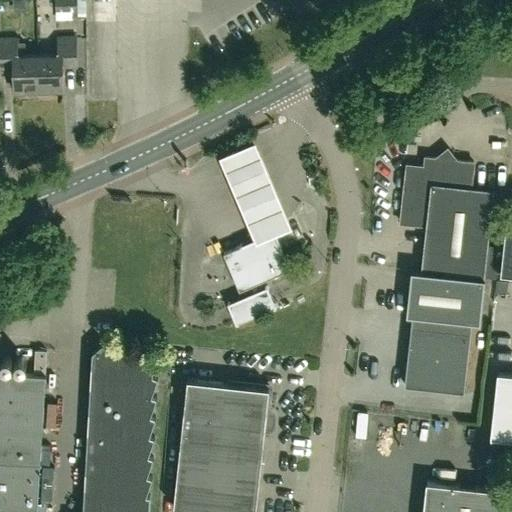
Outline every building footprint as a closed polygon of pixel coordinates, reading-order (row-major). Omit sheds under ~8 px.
[(77,0),(55,0),(55,11),(77,11),(77,0)] [(59,53),(39,54),(39,90),(64,89),(63,65),(77,64),(76,37),(59,38),(59,53)] [(39,90),(39,54),(25,54),(25,41),(18,41),(18,39),(0,39),(0,44),(0,67),(14,67),(15,90),(39,90)] [(229,174),(256,239),(274,232),(292,224),(264,159),(256,138),(220,153),(229,174)] [(479,322),(484,279),(494,189),(470,187),(473,162),(425,157),(424,166),(406,164),(400,222),(426,225),(421,271),(411,270),(406,314),(479,322)] [(511,226),(505,226),(500,273),(511,274),(511,226)] [(223,253),(239,290),(290,269),(274,232),(256,239),(223,253)] [(232,314),(236,324),(276,307),(272,297),(267,286),(227,303),(232,314)] [(404,385),(464,392),(470,332),(411,326),(404,385)] [(104,342),(92,353),(83,511),(148,511),(150,496),(146,496),(152,478),(147,476),(153,457),(148,456),(154,438),(149,436),(155,418),(150,416),(156,398),(151,396),(158,378),(152,376),(153,356),(143,345),(133,354),(123,344),(113,353),(104,342)] [(0,494),(39,497),(46,376),(45,376),(46,351),(35,350),(33,375),(0,373),(0,494)] [(511,373),(497,372),(491,438),(511,439),(511,373)] [(173,508),(211,511),(255,511),(265,428),(268,429),(272,426),(273,416),(270,412),(267,412),(269,387),(187,378),(173,508)] [(43,466),(41,499),(52,500),(54,467),(43,466)] [(506,511),(508,489),(427,481),(423,511),(506,511)] [(38,511),(39,497),(0,494),(0,511),(38,511)]
